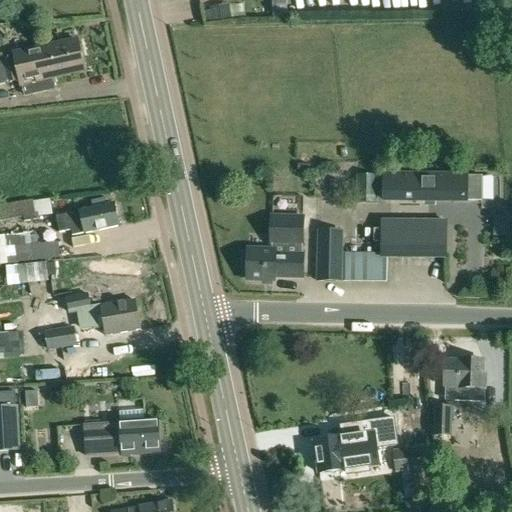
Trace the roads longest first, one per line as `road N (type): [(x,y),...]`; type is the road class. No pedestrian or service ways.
road 1 (secondary): [(200,313),(132,0)]
road 2 (unclassified): [(511,322),(200,313)]
road 3 (unclassified): [(0,487),(236,474)]
road 4 (secondary): [(236,474),(200,313)]
